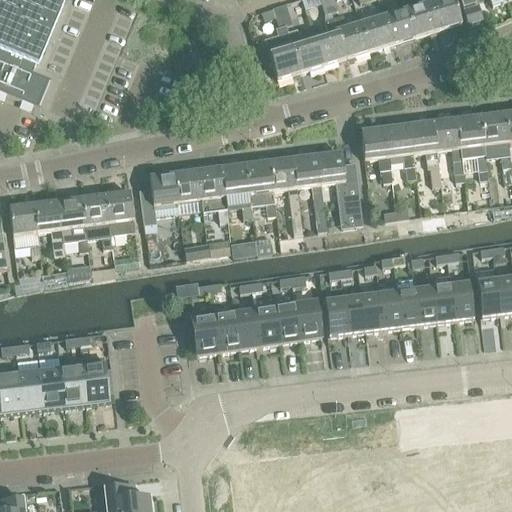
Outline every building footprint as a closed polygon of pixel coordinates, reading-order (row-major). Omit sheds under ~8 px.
[(59,9),(36,0),(0,0),(0,98),(39,114),(39,112),(38,112),(49,86),(50,86),(51,85),(31,77),(59,9)] [(317,0),(320,10),(333,6),(331,0),(317,0)] [(356,0),(359,9),(376,4),(382,2),(381,0),(356,0)] [(511,5),(511,0),(487,0),(491,12),(511,5)] [(427,8),(436,37),(460,30),(450,1),(427,8)] [(336,16),(333,6),(320,10),(323,20),(336,16)] [(427,8),(404,15),(413,44),(436,37),(427,8)] [(462,13),(467,29),(483,24),(478,9),(462,13)] [(274,23),(274,24),(280,22),(288,19),(285,10),(271,14),(274,23)] [(271,14),(260,18),(263,26),(274,23),(271,14)] [(390,51),(413,44),(404,15),(381,22),(390,51)] [(291,30),(288,19),(280,22),(274,24),(278,34),(283,33),(283,32),(291,30)] [(341,22),(332,24),(345,66),(368,59),(358,29),(345,33),(341,22)] [(373,24),(358,29),(368,59),(390,51),(381,22),(373,24)] [(326,39),(313,43),(322,73),(345,66),(332,24),(323,27),(326,39)] [(275,87),(299,80),(286,39),(285,39),(283,32),(283,33),(278,34),(273,35),(275,41),(262,45),(275,87)] [(296,36),(286,39),(299,80),(322,73),(313,43),(300,47),(296,36)] [(511,118),(503,120),(507,148),(511,146),(511,118)] [(503,120),(480,123),(483,151),(495,149),(497,162),(499,162),(501,173),(510,172),(507,148),(503,120)] [(483,151),(480,123),(456,126),(459,154),(474,152),(477,176),(486,175),(483,151)] [(459,154),(456,126),(432,129),(436,157),(450,155),(454,188),(463,187),(459,154)] [(440,190),(436,157),(432,129),(408,132),(412,160),(423,158),(425,174),(428,174),(430,192),(440,190)] [(415,184),(412,160),(408,132),(384,135),(389,171),(403,169),(405,185),(415,184)] [(391,187),(389,171),(384,135),(360,138),(364,166),(377,164),(379,180),(380,180),(381,188),(391,187)] [(340,158),(315,162),(319,190),(321,189),(333,188),(339,233),(361,230),(353,168),(341,170),(340,158)] [(327,235),(321,189),(319,190),(315,162),(292,165),(295,192),(310,191),(316,236),(327,235)] [(301,238),(295,192),(292,165),(268,168),(271,196),(272,195),(283,194),(289,239),(301,238)] [(275,220),(272,195),(271,196),(268,168),(244,171),(249,211),(264,209),(265,221),(275,220)] [(251,223),(249,211),(244,171),(220,174),(226,214),(240,212),(241,224),(251,223)] [(511,186),(510,172),(501,173),(503,190),(511,188),(511,186)] [(228,226),(226,214),(220,174),(196,177),(200,204),(215,202),(219,227),(228,226)] [(486,175),(477,176),(478,186),(487,185),(486,175)] [(176,207),(200,204),(196,177),(173,180),(176,207)] [(178,218),(176,207),(173,180),(148,183),(150,194),(138,195),(142,230),(155,229),(154,221),(178,218)] [(104,200),(108,228),(110,242),(133,238),(128,197),(104,200)] [(111,254),(110,242),(108,228),(104,200),(80,203),(84,231),(98,230),(100,243),(101,243),(102,255),(111,254)] [(88,257),(84,231),(80,203),(57,206),(60,235),(71,233),(72,247),(76,246),(78,258),(88,257)] [(64,260),(60,235),(57,206),(33,209),(36,238),(37,237),(51,236),(54,261),(64,260)] [(41,262),(37,237),(36,238),(33,209),(8,213),(14,254),(29,252),(30,264),(41,262)] [(511,210),(491,213),(492,223),(511,220),(511,210)] [(405,215),(393,217),(395,226),(407,224),(405,215)] [(382,228),(395,226),(393,217),(381,219),(382,228)] [(158,241),(146,242),(149,266),(162,264),(158,241)] [(269,259),(280,258),(278,243),(267,244),(269,259)] [(207,250),(206,250),(208,264),(230,261),(228,246),(207,249),(207,250)] [(246,262),(256,261),(254,247),(244,248),(246,262)] [(185,267),(208,264),(206,250),(184,253),(185,267)] [(503,252),(491,254),(493,262),(504,260),(503,252)] [(493,262),(491,254),(480,256),(481,264),(493,262)] [(446,260),(447,268),(459,266),(458,259),(446,260)] [(435,270),(447,268),(446,260),(434,262),(435,270)] [(404,261),(392,263),(393,271),(405,269),(404,261)] [(137,262),(113,265),(115,276),(139,273),(137,262)] [(393,271),(392,263),(380,265),(381,273),(393,271)] [(424,272),(423,264),(411,265),(412,273),(424,272)] [(98,266),(89,267),(89,270),(90,275),(99,273),(98,266)] [(89,270),(65,273),(67,287),(91,284),(90,275),(89,270)] [(376,278),(375,270),(363,272),(364,280),(376,278)] [(91,287),(115,283),(113,271),(99,273),(90,275),(91,284),(91,287)] [(351,274),(339,275),(340,283),(352,282),(351,274)] [(340,283),(339,275),(328,277),(329,285),(340,283)] [(65,277),(42,280),(44,293),(67,289),(65,277)] [(290,283),(291,291),(291,293),(305,291),(303,281),(290,283)] [(279,293),(291,291),(290,283),(278,285),(279,293)] [(500,321),(511,319),(511,283),(496,285),(500,321)] [(450,286),(450,292),(455,327),(474,324),(469,284),(450,286)] [(500,321),(496,285),(476,288),(480,324),(500,321)] [(261,287),(249,289),(250,297),(262,295),(261,287)] [(419,331),(437,329),(433,294),(432,288),(414,291),(415,297),(419,331)] [(250,297),(249,289),(237,291),(239,299),(250,297)] [(208,292),(210,300),(221,298),(220,290),(208,292)] [(198,302),(210,300),(208,292),(197,294),(198,302)] [(455,327),(450,292),(433,294),(437,329),(455,327)] [(419,331),(415,297),(397,299),(401,333),(419,331)] [(379,301),(383,336),(401,333),(397,299),(379,301)] [(366,338),(383,336),(379,301),(361,303),(366,338)] [(314,303),(293,306),(299,347),(320,344),(314,303)] [(366,338),(361,303),(343,305),(348,340),(366,338)] [(348,340),(343,305),(324,308),(328,342),(348,340)] [(293,306),(273,309),(279,350),(299,347),(293,306)] [(253,312),(259,353),(279,350),(273,309),(273,314),(254,317),(253,312)] [(253,312),(232,315),(238,356),(259,353),(253,312)] [(232,315),(212,318),(218,359),(238,356),(232,315)] [(218,359),(212,318),(190,321),(192,337),(188,337),(190,352),(194,352),(196,362),(218,359)] [(78,351),(77,343),(64,345),(65,352),(78,351)] [(50,354),(49,346),(35,348),(36,356),(50,354)] [(28,349),(13,351),(14,359),(29,357),(28,349)] [(14,359),(13,351),(0,352),(0,354),(1,361),(14,359)] [(80,365),(81,373),(85,412),(108,409),(103,363),(80,365)] [(81,373),(59,375),(64,415),(85,412),(81,373)] [(59,375),(38,378),(42,417),(64,415),(59,375)] [(38,378),(16,380),(21,419),(42,417),(38,378)] [(16,380),(0,381),(0,421),(21,419),(16,380)] [(506,480),(480,483),(481,488),(482,487),(484,511),(509,511),(508,497),(511,496),(511,479),(506,480)] [(457,491),(446,492),(448,509),(459,508),(459,511),(484,511),(482,487),(481,488),(457,490),(457,491)] [(134,491),(106,495),(107,511),(151,511),(151,507),(149,507),(148,503),(135,504),(134,491)] [(407,494),(390,496),(392,511),(432,511),(430,492),(407,494)] [(374,498),(350,501),(351,511),(392,511),(390,496),(374,498)] [(273,504),(264,505),(264,511),(299,511),(299,509),(300,508),(299,499),(273,502),(273,504)]
